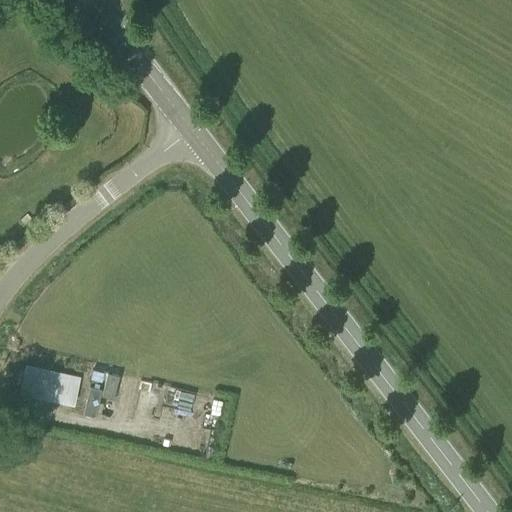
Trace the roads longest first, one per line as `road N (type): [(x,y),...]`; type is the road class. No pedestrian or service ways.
road 1 (tertiary): [(487,511),(190,129)]
road 2 (unclassified): [(0,296),(66,228),(190,129)]
road 3 (tertiary): [(190,129),(91,0)]
